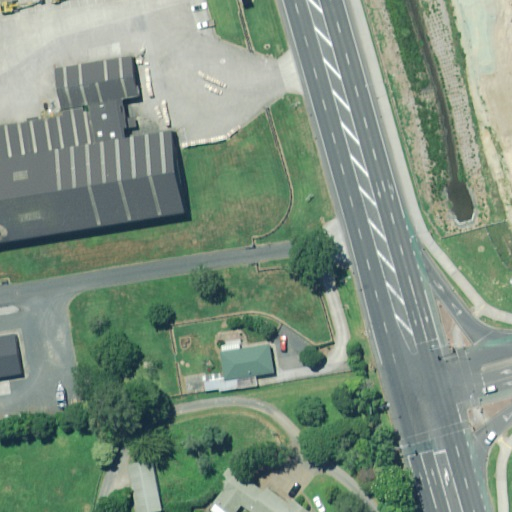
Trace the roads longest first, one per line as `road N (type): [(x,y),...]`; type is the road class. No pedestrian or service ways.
road 1 (secondary): [(407,378),(295,0)]
road 2 (secondary): [(332,0),(397,230)]
road 3 (secondary): [(397,230),(466,321),(511,345)]
road 4 (secondary): [(397,230),(437,369)]
